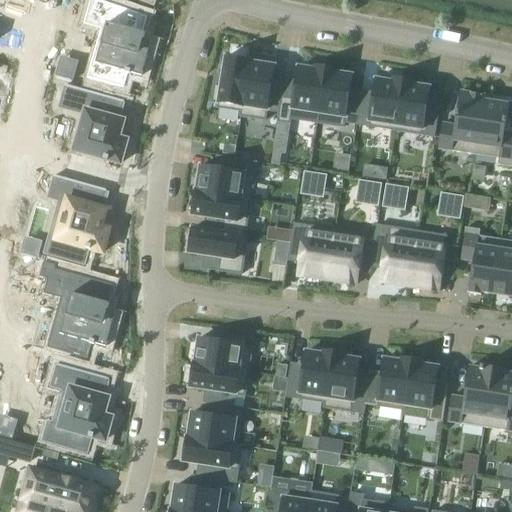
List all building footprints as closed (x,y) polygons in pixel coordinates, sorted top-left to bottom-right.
[(129,75),(141,78),(147,55),(139,53),(144,35),(139,34),(144,17),(91,0),(90,0),(90,1),(93,2),(87,24),(105,29),(90,81),(123,90),(127,75),(129,76),(129,75)] [(213,87),(211,104),(217,105),(216,110),(240,113),(241,113),(249,63),(250,63),(224,59),(220,87),(213,87)] [(240,113),(239,118),(265,122),(266,113),(278,114),(282,91),(270,89),(271,82),(273,67),(250,63),(249,63),(241,113),(240,113)] [(278,114),(277,124),(289,126),(290,121),(316,125),(325,70),(308,67),(307,70),(298,68),(296,82),(294,92),(282,90),(282,91),(278,114)] [(56,77),(55,79),(71,83),(73,74),(58,70),(56,77)] [(325,70),(316,125),(343,129),(344,125),(356,126),(360,102),(347,100),(349,91),(351,77),(342,75),(342,73),(325,70)] [(360,102),(356,126),(394,132),(402,82),(385,79),(385,82),(375,81),(373,94),(372,104),(360,102)] [(402,82),(394,132),(421,137),(433,138),(435,126),(437,114),(425,112),(426,103),(428,89),(419,87),(419,85),(402,82)] [(64,86),(58,109),(84,116),(73,152),(103,161),(103,162),(108,163),(108,162),(120,165),(126,142),(118,140),(123,122),(118,121),(123,103),(64,86)] [(439,138),(437,151),(439,151),(475,157),(483,102),(484,102),(485,98),(479,97),(459,94),(454,127),(441,125),(439,138)] [(483,102),(475,157),(498,160),(497,167),(511,169),(511,163),(511,136),(504,135),(505,126),(508,106),(503,105),(503,102),(488,100),(487,103),(484,102),(483,102)] [(224,146),(222,156),(234,158),(235,148),(224,146)] [(195,192),(195,193),(250,201),(256,164),(223,159),(221,172),(199,168),(195,192)] [(77,203),(62,255),(99,266),(103,251),(106,251),(106,250),(118,253),(124,230),(116,228),(121,210),(116,209),(121,191),(69,177),(63,199),(77,203)] [(194,201),(191,217),(206,220),(214,221),(212,233),(244,238),(250,201),(195,193),(195,192),(194,201)] [(293,226),(289,253),(301,255),(298,278),(326,282),(334,232),(293,226)] [(374,243),(372,260),(384,262),(380,284),(409,289),(417,234),(376,227),(374,243)] [(465,229),(460,261),(473,263),(468,294),(480,296),(480,294),(492,296),(500,241),(478,238),(479,232),(465,229)] [(192,230),(188,255),(210,259),(208,271),(241,276),(247,238),(244,238),(212,233),(204,232),(192,230)] [(334,232),(326,282),(355,287),(358,264),(371,266),(372,260),(374,243),(362,241),(363,236),(334,232)] [(417,234),(409,289),(437,293),(441,271),(453,273),(457,249),(444,247),(446,238),(417,234)] [(511,243),(500,241),(492,296),(497,297),(497,299),(509,301),(509,299),(511,299),(511,243)] [(21,255),(20,257),(35,261),(36,260),(37,260),(39,252),(23,248),(21,255)] [(94,345),(105,349),(112,325),(104,323),(108,306),(107,305),(103,304),(108,289),(111,290),(112,287),(54,271),(54,268),(43,265),(39,279),(47,281),(47,280),(50,281),(47,293),(65,298),(50,351),(87,361),(91,346),(93,347),(94,345)] [(193,364),(193,365),(248,373),(252,349),(242,347),(243,341),(226,338),(225,345),(197,340),(193,364)] [(289,377),(286,399),(324,405),(325,405),(332,354),(315,352),(315,354),(305,353),(302,376),(290,374),(289,377)] [(324,405),(323,409),(363,416),(364,406),(367,386),(355,384),(359,361),(349,360),(350,357),(332,354),(325,405),(324,405)] [(367,386),(364,406),(402,412),(403,412),(411,362),(393,359),(393,362),(384,360),(380,383),(368,381),(367,386)] [(402,412),(401,417),(441,423),(446,394),(433,392),(434,389),(437,368),(427,367),(428,364),(411,362),(403,412),(402,412)] [(193,364),(189,390),(211,393),(210,405),(214,406),(233,409),(235,397),(244,398),(248,373),(193,365),(193,364)] [(51,388),(64,392),(54,426),(50,425),(45,443),(86,455),(90,440),(93,440),(93,439),(105,442),(111,419),(103,417),(108,400),(103,398),(108,380),(57,366),(51,388)] [(277,366),(275,378),(285,379),(287,367),(277,366)] [(451,398),(447,423),(483,429),(493,370),(480,368),(480,370),(468,369),(463,400),(451,398)] [(493,370),(483,429),(511,433),(511,407),(511,401),(511,375),(504,374),(505,372),(493,370)] [(187,438),(187,439),(237,447),(237,446),(242,410),(233,409),(214,406),(212,418),(190,415),(187,438)] [(0,438),(0,455),(9,458),(9,456),(17,459),(17,460),(29,464),(34,448),(0,438)] [(185,447),(182,464),(205,467),(203,479),(221,482),(236,485),(241,447),(237,446),(237,447),(187,439),(187,438),(186,438),(185,447)] [(59,455),(44,451),(42,458),(57,462),(59,455)] [(30,471),(22,500),(18,511),(89,511),(93,500),(91,500),(94,490),(74,485),(65,482),(66,481),(53,477),(40,474),(39,473),(38,473),(30,471)] [(170,511),(226,511),(229,496),(219,494),(221,482),(203,479),(198,478),(196,491),(174,487),(170,511)] [(271,492),(268,511),(307,511),(309,503),(310,498),(309,498),(271,492)] [(347,511),(349,505),(337,503),(337,498),(310,494),(309,497),(309,498),(310,498),(309,503),(307,511),(347,511)] [(387,511),(388,511),(388,506),(362,502),(363,497),(350,495),(349,505),(347,511),(387,511)]
